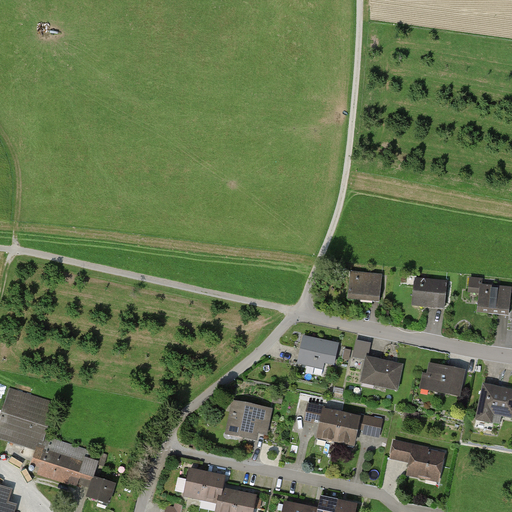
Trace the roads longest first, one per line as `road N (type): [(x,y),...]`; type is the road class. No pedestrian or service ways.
road 1 (track): [(0,248),(297,313),(345,190),(360,0)]
road 2 (residential): [(161,447),(180,419),(297,313),(511,357)]
road 3 (residential): [(161,447),(372,492),(418,511)]
road 4 (track): [(0,123),(17,153),(20,191),(0,301)]
